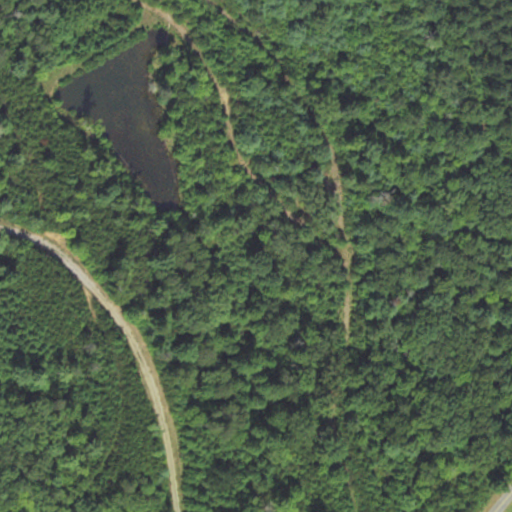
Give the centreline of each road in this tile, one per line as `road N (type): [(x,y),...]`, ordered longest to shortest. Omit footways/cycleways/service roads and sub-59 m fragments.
road 1 (residential): [(216,0),(255,28),(314,105),(337,326),(325,418),(342,511)]
road 2 (residential): [(167,511),(151,414),(112,325),(72,277),(0,231)]
